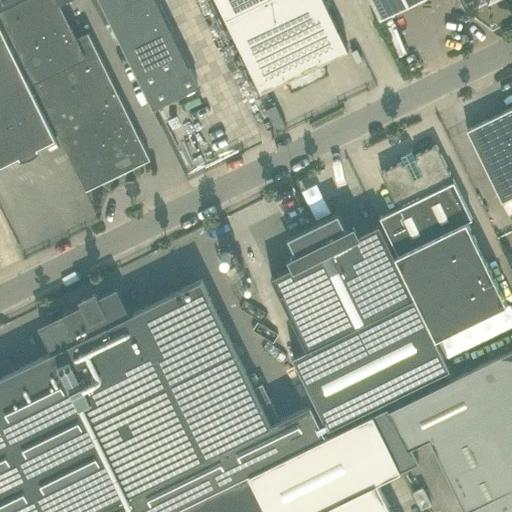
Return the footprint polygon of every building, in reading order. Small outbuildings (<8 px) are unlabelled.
[(0,0),(0,11),(78,171),(87,189),(150,158),(88,31),(77,36),(59,0),(0,0)] [(198,86),(155,0),(100,0),(153,108),(198,86)] [(217,0),(226,18),(262,0),(217,0)] [(324,0),(262,0),(226,18),(253,73),(261,91),(287,79),(290,85),(296,88),(324,74),(326,68),(323,61),(348,49),(324,0)] [(371,0),(380,19),(418,0),(371,0)] [(0,163),(55,137),(0,23),(0,163)] [(511,107),(467,129),(502,201),(511,195),(511,107)] [(395,255),(415,295),(436,338),(507,304),(466,221),(472,217),(437,144),(416,154),(417,157),(415,158),(412,150),(401,155),(405,163),(403,164),(402,161),(381,171),(398,207),(380,216),(399,253),(395,255)] [(293,262),(294,264),(271,276),(307,349),(294,356),(328,426),(450,367),(436,338),(415,295),(395,255),(379,223),(357,234),(356,231),(350,220),(349,220),(353,229),(348,231),(338,212),(288,237),(298,256),(292,259),(288,250),(287,251),(293,262)] [(63,312),(64,315),(47,324),(59,348),(0,376),(0,511),(162,511),(326,433),(311,403),(272,423),(201,278),(130,313),(119,291),(119,290),(117,289),(116,289),(114,288),(112,288),(97,296),(95,293),(82,299),(83,302),(63,312)] [(465,347),(505,328),(498,313),(446,338),(459,365),(471,360),(465,347)] [(511,511),(511,347),(389,408),(387,404),(372,411),(401,468),(419,459),(412,446),(429,437),(466,511),(511,511)] [(392,511),(377,480),(401,468),(372,411),(249,474),(268,511),(392,511)] [(264,511),(246,474),(168,511),(264,511)]
